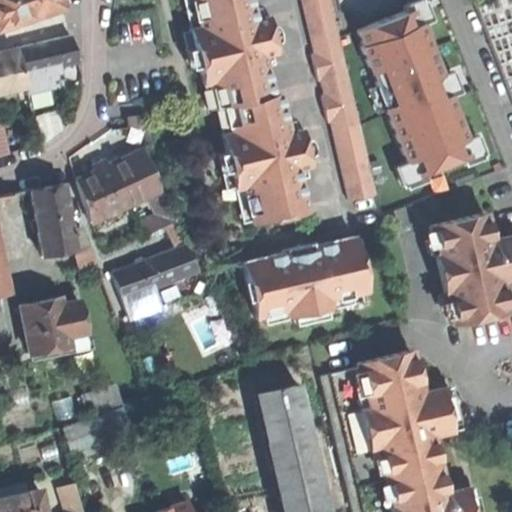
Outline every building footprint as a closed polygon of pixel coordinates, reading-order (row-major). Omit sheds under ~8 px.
[(0,0),(0,27),(65,5),(62,0),(0,0)] [(251,0),(192,0),(198,24),(189,27),(203,83),(211,81),(218,107),(223,106),(230,131),(221,133),(235,188),(243,186),(253,223),(307,210),(297,168),(310,165),(303,138),(300,127),(289,130),(280,93),(273,94),(263,56),(276,52),(271,32),(267,15),(256,18),(251,0)] [(329,0),(300,0),(313,52),(309,53),(316,79),(319,78),(323,93),(319,94),(326,121),(329,120),(348,200),(376,193),(333,11),(329,0)] [(394,167),(400,184),(404,183),(405,187),(426,179),(424,172),(458,159),(461,166),(481,158),(481,155),(483,153),(474,128),(464,132),(451,95),(461,92),(451,67),(439,71),(421,23),(430,19),(423,1),(418,3),(416,0),(410,0),(400,4),(403,10),(354,29),(375,84),(367,87),(376,109),(386,105),(408,161),(394,167)] [(70,33),(15,46),(17,53),(22,74),(31,71),(77,60),(74,49),(70,33)] [(0,57),(0,90),(2,91),(25,85),(22,74),(17,53),(0,57)] [(25,85),(27,92),(36,89),(31,71),(22,74),(25,85)] [(125,116),(127,126),(144,124),(143,116),(132,117),(132,115),(125,116)] [(0,120),(0,154),(11,153),(4,119),(0,120)] [(151,169),(143,148),(111,163),(128,203),(160,187),(151,169)] [(94,170),(74,178),(91,219),(128,203),(111,163),(94,170)] [(42,187),(29,190),(41,255),(73,250),(75,249),(71,229),(63,183),(42,187)] [(0,216),(26,216),(26,191),(0,190),(0,216)] [(483,215),(428,228),(449,322),(505,309),(498,281),(511,278),(511,248),(509,236),(489,241),(483,215)] [(175,222),(163,227),(170,249),(184,244),(175,222)] [(74,254),(89,250),(81,226),(71,229),(75,249),(73,250),(74,254)] [(281,252),(242,261),(255,316),(286,309),(288,316),(331,306),(329,298),(367,289),(354,235),(315,244),(313,248),(297,252),(286,255),(281,252)] [(129,264),(111,271),(121,299),(196,271),(184,244),(170,249),(129,264)] [(81,326),(72,280),(55,283),(64,329),(81,326)] [(0,342),(64,329),(55,283),(0,293),(0,342)] [(218,313),(193,324),(204,348),(228,338),(218,313)] [(0,342),(0,367),(86,350),(81,326),(64,329),(0,342)] [(413,352),(319,375),(352,511),(472,511),(471,507),(466,485),(446,490),(432,433),(452,428),(447,405),(442,386),(422,390),(413,352)] [(327,511),(297,383),(253,393),(281,511),(327,511)] [(123,406),(63,426),(71,454),(131,434),(123,406)] [(83,511),(75,482),(60,486),(67,511),(83,511)] [(44,511),(39,488),(27,491),(32,511),(44,511)] [(32,511),(27,491),(0,497),(0,511),(32,511)] [(189,511),(186,500),(154,510),(154,511),(189,511)]
